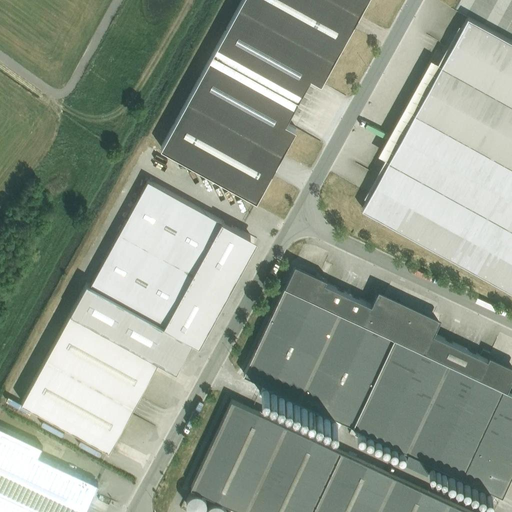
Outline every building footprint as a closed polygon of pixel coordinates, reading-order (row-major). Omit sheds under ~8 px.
[(369,0),(246,0),(167,147),(262,198),(369,0)] [(511,42),(467,18),(363,206),(511,288),(511,42)] [(167,321),(226,216),(153,175),(93,280),(167,321)] [(201,266),(194,280),(228,299),(235,285),(201,266)] [(511,472),(511,391),(469,372),(285,285),(244,372),(502,493),(511,472)] [(111,445),(161,357),(74,308),(25,397),(111,445)] [(177,311),(169,325),(185,334),(193,319),(177,311)] [(173,392),(163,400),(166,404),(176,396),(173,392)] [(479,511),(232,396),(191,484),(251,511),(479,511)] [(86,511),(103,478),(0,429),(0,511),(86,511)]
